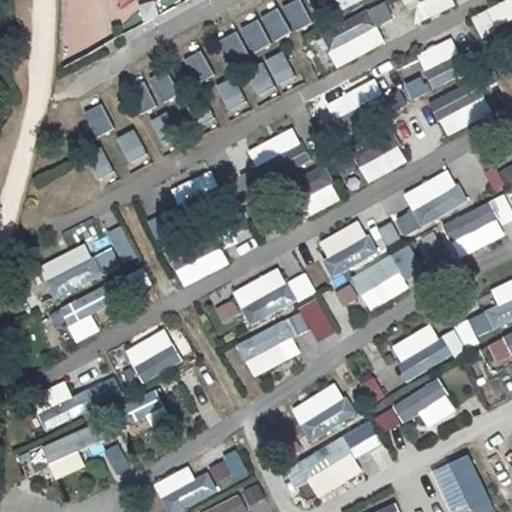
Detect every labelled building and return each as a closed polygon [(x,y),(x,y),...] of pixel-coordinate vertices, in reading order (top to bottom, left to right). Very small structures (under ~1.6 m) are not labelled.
[(301,0),(295,0),(281,6),(292,33),(312,25),(301,0)] [(334,0),(340,12),(363,0),(334,0)] [(447,0),(403,0),(411,24),(451,12),(447,0)] [(511,0),(506,0),(470,16),(480,41),(511,27),(511,0)] [(384,25),(390,37),(399,32),(384,3),(319,35),(336,69),(384,45),(376,29),(384,25)] [(239,29),(253,55),(289,35),(275,9),(239,29)] [(239,31),(222,40),(233,64),(251,56),(239,31)] [(450,40),(415,55),(423,72),(458,57),(450,40)] [(198,52),(179,64),(195,88),(213,75),(198,52)] [(280,91),(298,82),(283,52),(265,61),(280,91)] [(277,94),(267,67),(246,74),(257,102),(277,94)] [(167,72),(147,79),(157,106),(177,98),(167,72)] [(229,116),(246,109),(232,80),(215,87),(229,116)] [(339,120),(362,164),(391,149),(380,128),(366,135),(354,111),(382,97),(373,80),(325,105),(334,123),(339,120)] [(445,137),(489,115),(481,99),(437,120),(445,137)] [(201,132),(216,125),(205,103),(190,111),(201,132)] [(81,115),(95,140),(113,130),(99,105),(81,115)] [(311,213),(332,205),(301,127),(247,148),(255,171),(271,165),(278,184),(296,176),(311,213)] [(132,130),(114,140),(131,170),(149,160),(132,130)] [(82,160),(100,187),(117,176),(99,149),(82,160)] [(398,149),(357,169),(365,185),(406,164),(398,149)] [(410,212),(394,220),(403,237),(466,204),(448,170),(401,196),(410,212)] [(178,208),(148,221),(177,289),(230,267),(222,250),(244,240),(223,191),(220,192),(211,172),(170,189),(178,208)] [(511,205),(507,194),(490,201),(496,216),(511,209),(511,205)] [(441,225),(456,259),(505,237),(490,203),(441,225)] [(305,271),(314,288),(376,254),(358,220),(316,243),(325,260),(305,271)] [(109,250),(90,259),(84,244),(37,266),(53,301),(119,270),(109,250)] [(350,283),(370,313),(426,275),(405,245),(350,283)] [(247,325),(294,306),(280,270),(232,290),(247,325)] [(436,357),(511,324),(511,279),(489,290),(499,313),(429,342),(436,357)] [(350,286),(335,292),(341,308),(356,302),(350,286)] [(103,288),(56,309),(73,345),(100,333),(91,315),(111,306),(103,288)] [(297,310),(318,345),(335,335),(315,300),(297,310)] [(235,345),(252,379),(300,355),(292,338),(307,330),(298,313),(235,345)] [(400,364),(440,341),(430,323),(390,346),(400,364)] [(162,329),(122,352),(141,385),(182,362),(162,329)] [(511,332),(482,344),(491,367),(511,359),(511,332)] [(110,376),(81,396),(91,410),(120,390),(110,376)] [(438,380),(392,405),(403,425),(420,415),(427,429),(456,413),(438,380)] [(63,383),(34,395),(47,428),(77,416),(63,383)] [(337,386),(290,407),(307,443),(353,422),(337,386)] [(123,404),(134,428),(166,413),(154,389),(123,404)] [(382,434),(400,426),(392,409),(374,417),(382,434)] [(362,479),(354,456),(381,447),(374,429),(292,457),(307,498),(362,479)] [(54,480),(84,468),(78,452),(89,447),(82,430),(40,447),(54,480)] [(113,475),(129,467),(116,442),(100,450),(113,475)] [(366,475),(391,464),(383,446),(358,458),(366,475)] [(206,466),(220,490),(249,474),(235,450),(206,466)] [(470,511),(493,511),(468,455),(429,473),(447,511),(467,511),(470,511)] [(205,471),(194,478),(187,465),(152,484),(167,511),(178,511),(216,492),(205,471)] [(257,484),(241,491),(248,507),(264,500),(257,484)] [(245,511),(237,495),(202,511),(245,511)]
